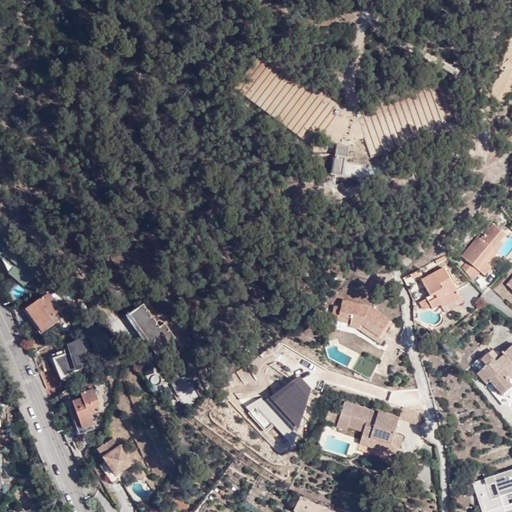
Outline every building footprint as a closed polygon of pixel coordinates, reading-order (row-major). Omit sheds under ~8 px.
[(312,144),(339,104),(260,53),(233,91),(312,144)] [(357,110),(374,155),(463,123),(448,80),(357,110)] [(346,156),(347,146),(336,145),(336,156),(346,156)] [(499,241),(505,233),(493,223),(480,238),(478,236),(462,255),(468,260),(462,267),(473,279),(480,270),(484,274),(491,266),(487,263),(483,259),(499,241)] [(8,272),(24,285),(42,264),(11,238),(0,251),(15,264),(8,272)] [(503,244),(499,241),(483,259),(487,263),(503,244)] [(421,279),(430,295),(426,297),(431,305),(432,308),(440,303),(445,312),(463,301),(444,267),(421,279)] [(474,299),(477,286),(467,284),(464,297),(474,299)] [(48,292),(15,315),(19,324),(29,317),(41,334),(59,321),(54,314),(61,309),(48,292)] [(426,297),(420,301),(420,304),(423,310),(431,305),(426,297)] [(388,323),(390,320),(380,312),(368,304),(343,299),(342,304),(337,304),(337,305),(348,310),(348,311),(369,317),(388,323)] [(445,312),(447,316),(465,305),(463,301),(445,312)] [(128,313),(151,345),(155,342),(166,357),(182,346),(165,323),(160,326),(143,303),(128,313)] [(385,328),(388,323),(369,317),(348,311),(348,310),(337,305),(337,304),(336,304),(334,317),(351,321),(350,325),(360,328),(363,323),(381,335),(385,328)] [(389,333),(385,328),(381,335),(363,323),(360,328),(381,343),(389,333)] [(67,354),(65,345),(55,348),(62,373),(76,369),(71,353),(67,354)] [(511,378),(511,348),(502,358),(493,351),(475,370),(503,396),(511,386),(511,379),(511,378)] [(360,354),(353,370),(369,379),(377,363),(360,354)] [(265,433),(274,425),(289,443),(306,429),(297,419),(311,407),(303,398),(311,391),(298,376),(268,401),(262,394),(245,409),(265,433)] [(175,377),(176,396),(190,395),(190,377),(175,377)] [(72,401),(82,429),(94,424),(90,414),(100,410),(92,389),(80,393),(82,398),(72,401)] [(395,432),(400,418),(378,411),(378,413),(344,402),(337,426),(346,429),(347,426),(363,431),(362,434),(379,439),(378,444),(390,448),(392,443),(400,446),(403,435),(395,432)] [(408,414),(420,418),(419,410),(403,406),(401,412),(408,414)] [(327,416),(337,419),(338,413),(328,410),(327,416)] [(400,418),(420,424),(420,418),(408,414),(401,412),(400,418)] [(92,417),(96,426),(104,423),(101,414),(92,417)] [(65,434),(68,441),(81,436),(79,429),(65,434)] [(360,442),(397,454),(400,446),(392,443),(390,448),(378,444),(379,439),(362,434),(360,442)] [(98,448),(116,474),(133,462),(121,444),(118,446),(113,438),(98,448)] [(511,469),(472,482),(482,511),(508,511),(511,511),(511,469)] [(29,486),(25,489),(29,496),(34,494),(29,486)] [(326,511),(300,500),(296,511),(326,511)]
